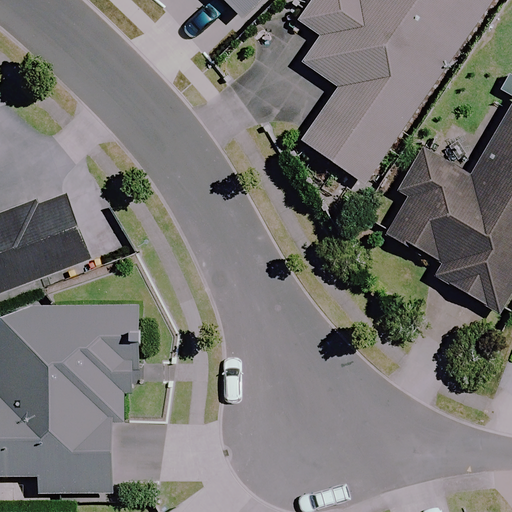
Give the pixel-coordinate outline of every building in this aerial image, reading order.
[(260,0),(216,0),(239,22),(260,0)] [(495,0),(306,0),(294,17),(321,36),(300,64),(336,91),(297,142),(355,186),(495,0)] [(511,290),(511,91),(507,89),(459,172),(426,153),(421,162),(381,233),(438,266),(431,278),(497,316),(511,290)] [(0,298),(89,267),(64,196),(0,218),(0,298)] [(137,348),(136,309),(0,310),(0,500),(110,498),(109,420),(127,419),(125,348),(137,348)]
